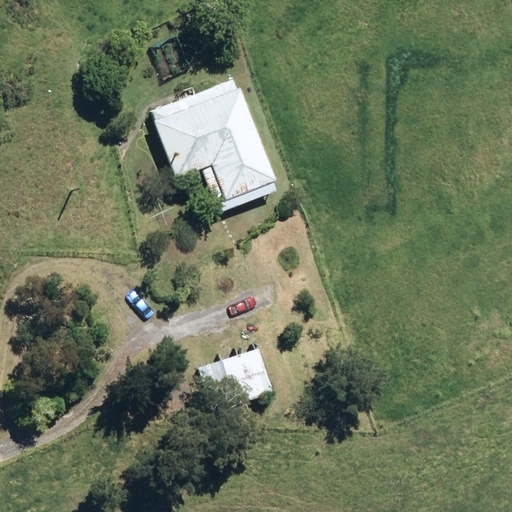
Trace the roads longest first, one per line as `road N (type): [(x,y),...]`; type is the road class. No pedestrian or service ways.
road 1 (track): [(0,346),(6,313),(28,282),(83,266),(116,282),(136,314),(138,353),(83,413),(13,452)]
road 2 (track): [(137,338),(264,299)]
